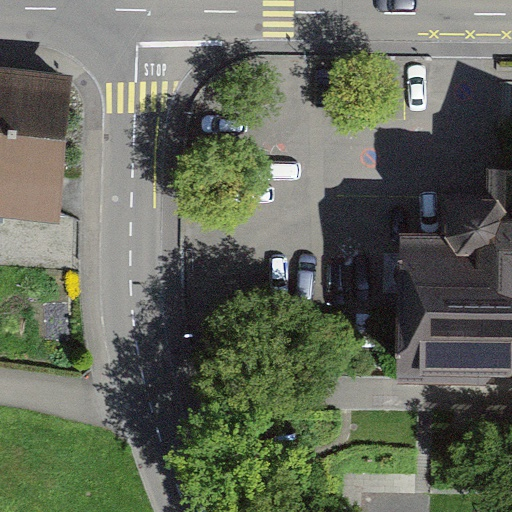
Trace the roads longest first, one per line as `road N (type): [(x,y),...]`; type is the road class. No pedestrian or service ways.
road 1 (residential): [(136,12),(134,341),(163,460),(186,511)]
road 2 (unknown): [(467,51),(389,149),(209,250)]
road 3 (tertiary): [(358,13),(136,12)]
road 4 (tertiary): [(511,17),(358,13)]
road 5 (tertiary): [(136,12),(0,8)]
